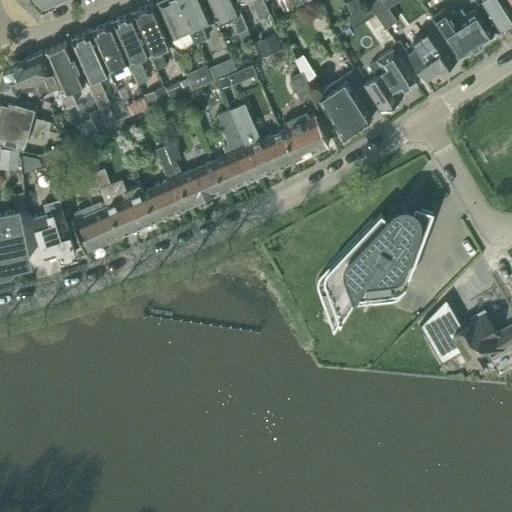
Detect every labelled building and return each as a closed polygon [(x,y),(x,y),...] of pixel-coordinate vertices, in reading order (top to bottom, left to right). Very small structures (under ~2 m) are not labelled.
[(180,0),(157,0),(174,38),(176,43),(180,47),(194,41),(195,43),(199,42),(180,0)] [(180,0),(199,42),(204,40),(207,38),(202,26),(215,20),(205,0),(180,0)] [(228,15),(236,32),(242,44),(253,39),(241,12),(235,0),(209,0),(218,19),(228,15)] [(264,0),(252,0),(260,16),(269,12),(264,0)] [(294,6),(290,0),(278,0),(283,11),(294,6)] [(347,0),(346,1),(352,13),(362,7),(359,0),(347,0)] [(375,0),(370,4),(386,27),(397,19),(384,0),(375,0)] [(478,0),(498,30),(511,20),(511,7),(507,0),(478,0)] [(170,40),(153,2),(132,11),(151,51),(150,52),(150,53),(150,52),(157,68),(168,63),(161,48),(171,43),(170,40)] [(358,11),(365,20),(375,13),(368,4),(358,11)] [(445,5),(438,10),(430,15),(440,31),(442,30),(447,38),(459,56),(494,33),(476,7),(466,14),(461,7),(451,14),(445,5)] [(139,57),(150,53),(150,52),(151,51),(132,11),(112,20),(131,61),(129,62),(138,82),(148,77),(139,57)] [(110,70),(129,62),(131,61),(112,20),(91,29),(110,70)] [(428,27),(418,34),(416,36),(412,39),(418,46),(408,53),(426,78),(447,64),(456,58),(432,24),(428,27)] [(98,75),(110,70),(91,29),(71,38),(89,79),(90,79),(92,82),(88,83),(94,96),(98,106),(99,107),(107,125),(116,120),(109,103),(110,103),(98,75)] [(282,47),(275,32),(256,40),(262,56),(282,47)] [(86,81),(68,39),(46,49),(55,71),(52,72),(68,107),(76,103),(70,87),(86,81)] [(393,47),(377,57),(372,61),(376,68),(372,71),(374,75),(365,81),(382,108),(418,85),(393,47)] [(59,88),(52,73),(42,50),(3,68),(0,78),(0,87),(41,99),(42,95),(59,88)] [(301,71),(312,93),(308,81),(317,75),(303,54),(296,59),(301,71)] [(255,63),(261,78),(265,76),(269,57),(255,63)] [(227,73),(226,73),(221,61),(209,66),(214,79),(227,73)] [(257,73),(252,63),(219,78),(223,86),(232,82),(232,84),(257,73)] [(208,68),(188,77),(193,88),(213,79),(208,68)] [(318,97),(342,134),(358,124),(361,127),(369,121),(368,117),(371,115),(367,109),(375,104),(362,84),(353,69),(344,75),(346,78),(318,97)] [(312,93),(301,71),(290,76),(300,99),(312,93)] [(166,86),(171,97),(193,88),(188,77),(181,80),(166,86)] [(150,107),(171,97),(166,86),(166,87),(165,87),(164,85),(144,93),(150,107)] [(0,115),(49,129),(51,121),(32,115),(36,101),(0,91),(0,115)] [(144,93),(144,95),(124,104),(129,115),(149,106),(150,107),(144,93)] [(259,173),(294,158),(278,124),(280,129),(260,137),(252,122),(243,101),(230,107),(259,173)] [(107,125),(99,107),(88,111),(97,129),(107,125)] [(224,188),(259,173),(230,107),(217,113),(220,120),(218,121),(228,141),(222,144),(226,152),(211,159),(224,188)] [(282,122),(278,124),(294,158),(329,143),(316,113),(310,116),(306,109),(283,120),(286,126),(284,127),(282,122)] [(0,115),(0,139),(23,146),(26,137),(39,140),(43,128),(49,130),(49,129),(0,115)] [(126,127),(123,119),(113,123),(117,131),(126,127)] [(58,133),(61,141),(70,137),(67,129),(58,133)] [(190,203),(224,188),(211,159),(180,172),(177,163),(175,159),(178,158),(182,157),(175,140),(174,141),(172,134),(163,137),(165,143),(163,144),(170,159),(173,165),(190,203)] [(156,147),(162,162),(166,174),(169,173),(171,176),(142,189),(155,218),(190,203),(173,165),(170,159),(163,144),(156,147)] [(46,165),(63,159),(58,147),(41,153),(46,164),(46,165)] [(0,155),(0,168),(17,170),(19,150),(1,148),(0,155)] [(39,156),(22,153),(24,171),(42,164),(39,156)] [(120,233),(155,218),(142,189),(141,189),(138,183),(127,189),(122,177),(110,182),(104,166),(94,171),(105,199),(120,233)] [(105,199),(99,201),(74,212),(77,217),(72,219),(85,249),(120,233),(105,199)] [(48,211),(34,215),(46,255),(57,251),(59,257),(63,256),(64,259),(73,257),(72,253),(76,252),(60,200),(46,205),(48,211)] [(317,285),(318,287),(333,330),(350,304),(392,298),(394,298),(396,297),(398,296),(399,294),(401,293),(402,291),(403,288),(433,207),(415,201),(411,207),(407,205),(402,204),(397,206),(394,209),(387,215),(381,209),(321,273),(319,274),(318,276),(318,278),(317,281),(317,283),(317,285)] [(8,269),(12,264),(29,260),(18,208),(0,211),(0,269),(1,270),(8,269)] [(462,283),(438,296),(446,309),(469,295),(462,283)] [(484,308),(470,317),(472,320),(453,331),(472,365),(475,367),(484,362),(484,358),(511,341),(511,323),(498,332),(484,308)]
